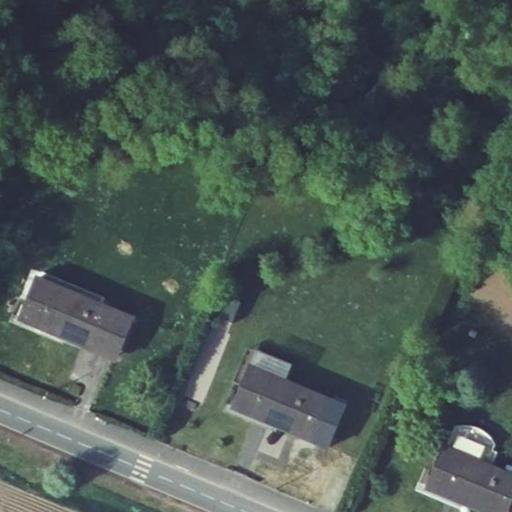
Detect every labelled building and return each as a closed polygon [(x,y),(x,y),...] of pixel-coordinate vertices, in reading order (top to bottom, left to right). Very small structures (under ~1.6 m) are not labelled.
[(38,281),(34,280),(18,320),(21,321),(26,309),(36,285),(38,281)] [(127,318),(38,281),(36,285),(126,322),(127,318)] [(36,285),(26,309),(86,334),(84,339),(114,351),(126,322),(36,285)] [(231,321),(238,300),(221,294),(213,314),(231,321)] [(26,309),(21,321),(111,358),(114,351),(84,339),(86,334),(26,309)] [(133,320),(127,318),(126,322),(114,351),(111,358),(116,360),(133,320)] [(246,368),(229,407),(233,409),(236,402),(248,374),(249,370),(246,368)] [(249,370),(248,374),(317,403),(319,399),(249,370)] [(248,374),(236,402),(272,417),(274,412),(307,426),(317,403),(248,374)] [(324,401),(319,399),(317,403),(307,426),(302,438),(308,440),(324,401)] [(236,402),(233,409),(302,438),(307,426),(274,412),(272,417),(236,402)] [(465,496),(467,492),(500,505),(509,481),(485,472),(486,468),(493,450),(489,449),(491,442),(487,435),(479,428),(470,424),(460,424),(451,426),(442,449),(428,481),(465,496)] [(438,448),(425,480),(428,481),(442,449),(438,448)] [(511,478),(486,468),(485,472),(509,481),(511,482),(511,478)] [(425,480),(422,487),(483,511),(503,511),(505,507),(500,505),(467,492),(465,496),(428,481),(425,480)] [(511,490),(511,482),(509,481),(500,505),(505,507),(511,490)]
